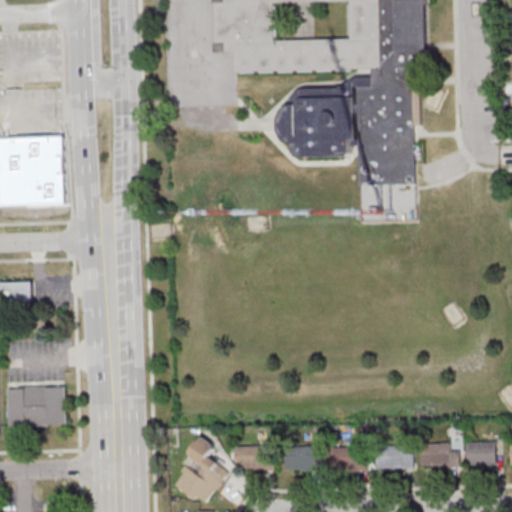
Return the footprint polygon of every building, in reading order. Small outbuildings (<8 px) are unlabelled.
[(431,0),(433,67),(423,68),(424,79),(416,79),(418,185),(363,186),(363,156),(307,158),(300,153),(297,144),(290,139),(285,131),(285,118),(289,109),(295,104),(298,95),(306,89),(343,89),(356,80),(361,79),(375,79),(374,72),(237,75),(236,52),(217,53),(215,0),(431,0)] [(65,136),(2,137),(3,205),(66,205),(65,136)] [(36,302),(36,281),(2,281),(2,302),(36,302)] [(68,425),(68,386),(8,386),(9,426),(68,425)] [(190,490),(211,503),(231,471),(211,459),(219,448),(202,437),(190,456),(205,466),(190,490)] [(469,441),(469,465),(497,465),(497,441),(469,441)] [(423,443),(423,467),(461,467),(461,451),(453,451),(453,443),(423,443)] [(239,469),(275,469),(275,446),(239,446),(239,469)] [(413,469),(413,446),(378,446),(378,469),(413,469)] [(322,470),(322,447),(286,447),(286,470),(322,470)] [(368,470),(368,447),(334,447),(334,470),(368,470)]
